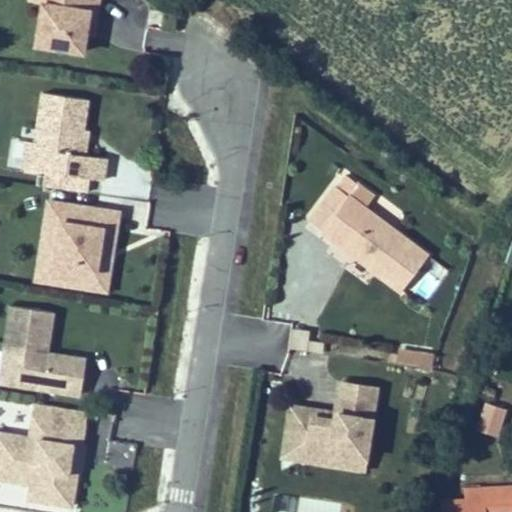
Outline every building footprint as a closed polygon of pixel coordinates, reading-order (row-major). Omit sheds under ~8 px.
[(33,0),(32,7),(45,9),(46,0),(33,0)] [(99,15),(101,0),(46,0),(45,9),(39,48),(85,56),(89,36),(92,15),(99,16),(99,15)] [(92,15),(89,36),(96,37),(99,16),(92,15)] [(89,99),(44,92),(37,142),(33,168),(47,171),(91,178),(104,179),(107,158),(86,155),(80,154),(85,128),(89,99)] [(85,128),(80,154),(86,155),(89,129),(85,128)] [(24,167),(33,168),(37,142),(28,141),(24,167)] [(91,178),(47,171),(44,185),(89,191),(91,178)] [(311,222),(323,232),(349,197),(358,185),(346,176),(337,187),(311,222)] [(323,232),(402,292),(428,257),(365,209),(375,197),(358,184),(358,185),(349,197),(323,232)] [(108,290),(117,231),(120,213),(52,203),(49,220),(40,279),(55,282),(96,288),(108,290)] [(58,357),(48,355),(55,313),(13,307),(1,384),(81,396),(86,361),(58,357)] [(311,331),(295,329),(292,350),(308,352),(311,331)] [(436,354),(400,349),(398,363),(434,368),(436,354)] [(329,414),(293,408),(285,459),(331,465),(333,454),(368,459),(379,390),(343,385),(338,416),(337,422),(328,420),(329,414)] [(510,412),(485,404),(477,430),(501,438),(510,412)] [(35,405),(33,419),(30,439),(1,435),(0,443),(0,481),(33,486),(31,502),(72,508),(77,476),(82,448),(85,427),(87,413),(35,405)] [(337,422),(338,416),(329,414),(328,420),(337,422)] [(109,464),(130,463),(129,442),(109,443),(109,464)] [(366,471),(368,459),(333,454),(331,465),(366,471)] [(443,502),(444,511),(484,511),(484,509),(511,506),(511,486),(468,490),(469,500),(443,502)]
